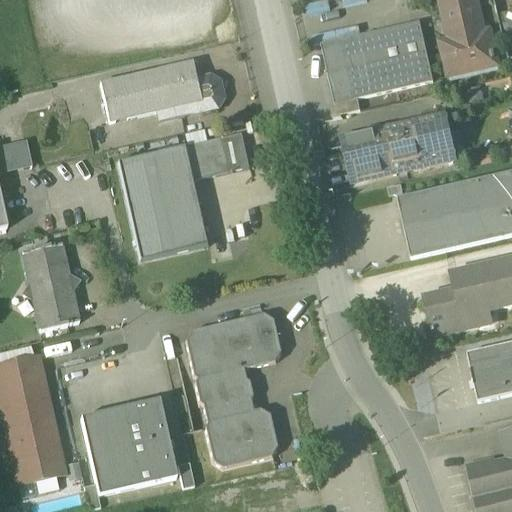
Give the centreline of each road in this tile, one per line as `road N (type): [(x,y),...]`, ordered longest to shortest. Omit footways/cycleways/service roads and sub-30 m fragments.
road 1 (residential): [(334,281),(270,0)]
road 2 (residential): [(423,511),(356,363),(334,281)]
road 3 (residential): [(334,281),(131,327)]
